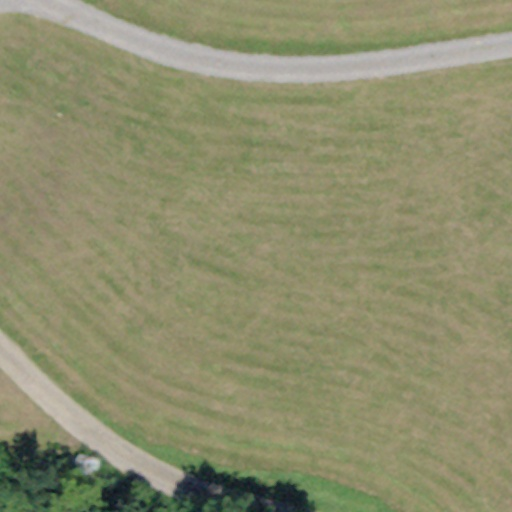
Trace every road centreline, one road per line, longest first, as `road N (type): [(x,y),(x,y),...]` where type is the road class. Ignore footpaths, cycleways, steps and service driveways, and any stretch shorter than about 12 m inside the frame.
road 1 (track): [(511,47),(402,66),(268,72),(166,56),(34,0)]
road 2 (track): [(0,351),(87,431),(180,485),(270,511)]
